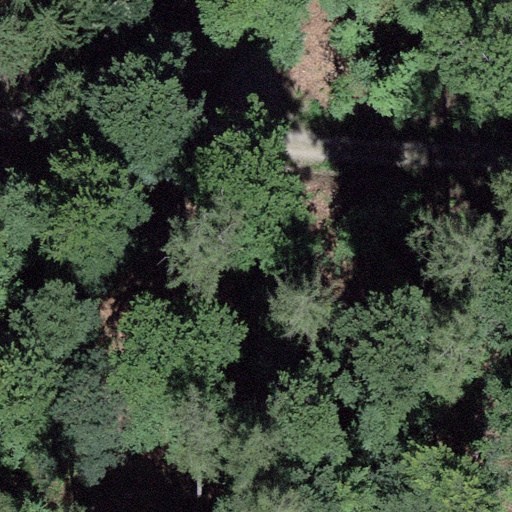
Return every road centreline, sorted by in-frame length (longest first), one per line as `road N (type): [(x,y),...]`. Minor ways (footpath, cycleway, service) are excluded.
road 1 (track): [(0,136),(251,144),(255,0)]
road 2 (track): [(251,144),(511,159)]
